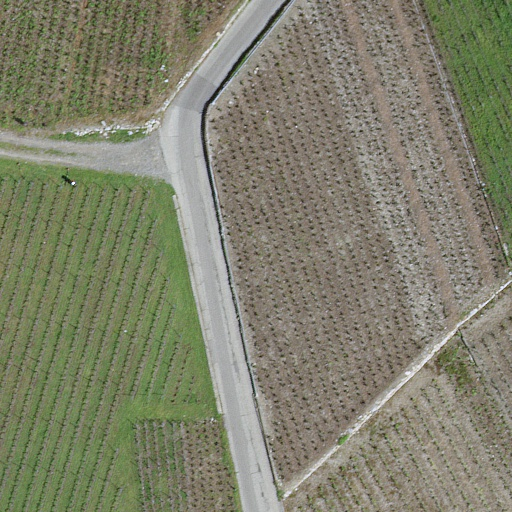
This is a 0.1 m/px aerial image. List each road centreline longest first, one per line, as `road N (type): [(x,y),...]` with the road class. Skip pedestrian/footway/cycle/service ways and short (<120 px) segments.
road 1 (unclassified): [(264,511),(189,162),(194,103),(273,0)]
road 2 (track): [(189,162),(0,141)]
